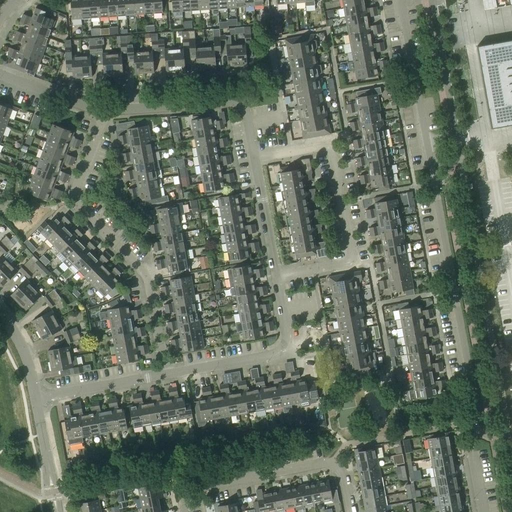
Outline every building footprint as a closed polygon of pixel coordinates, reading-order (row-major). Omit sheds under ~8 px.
[(79,0),(70,0),(72,20),(81,19),(79,0)] [(89,0),(79,0),(81,19),(90,18),(89,0)] [(98,0),(89,0),(90,18),(99,18),(98,0)] [(107,0),(98,0),(99,18),(108,17),(107,0)] [(116,0),(107,0),(108,17),(117,16),(116,0)] [(125,0),(116,0),(117,16),(126,16),(125,0)] [(125,0),(126,16),(135,15),(134,0),(125,0)] [(134,0),(135,15),(144,14),(143,0),(134,0)] [(152,0),(143,0),(144,14),(153,14),(152,0)] [(161,0),(152,0),(153,14),(163,13),(161,0)] [(172,0),(173,12),(182,11),(181,0),(172,0)] [(190,0),(181,0),(182,11),(191,11),(190,0)] [(190,0),(191,11),(200,10),(199,0),(190,0)] [(208,0),(199,0),(200,10),(209,10),(208,0)] [(217,0),(208,0),(209,10),(218,9),(217,0)] [(226,0),(217,0),(218,9),(227,8),(226,0)] [(226,0),(227,8),(236,8),(235,0),(226,0)] [(366,4),(344,8),(345,17),(367,13),(366,4)] [(36,8),(30,22),(52,30),(55,21),(43,16),(45,12),(36,8)] [(367,13),(345,17),(347,26),(369,22),(367,13)] [(21,18),(20,22),(29,26),(27,30),(48,38),(52,30),(30,22),(28,21),(21,18)] [(369,22),(347,26),(349,35),(371,31),(369,22)] [(245,43),(236,44),(238,67),(247,66),(246,48),(252,47),(250,27),(244,27),(245,43)] [(16,31),(15,36),(45,47),(48,38),(27,30),(26,35),(16,31)] [(371,31),(349,35),(350,43),(372,39),(371,31)] [(310,41),(306,42),(302,42),(300,43),(302,56),(315,53),(314,49),(317,48),(315,40),(313,40),(312,34),(309,35),(310,41)] [(15,36),(13,39),(23,43),(21,47),(42,55),(45,47),(15,36)] [(103,38),(95,38),(96,52),(102,52),(103,52),(102,45),(104,45),(103,38)] [(289,39),(285,39),(286,45),(287,45),(289,58),(302,56),(300,43),(298,43),(294,44),(290,45),(289,39)] [(372,39),(350,43),(352,52),(374,48),(377,48),(384,46),(383,42),(373,44),(372,39)] [(511,40),(478,47),(493,130),(511,126),(511,40)] [(214,46),(205,46),(207,69),(216,68),(215,56),(221,55),(220,43),(214,43),(214,46)] [(236,44),(226,45),(228,67),(238,67),(236,44)] [(205,46),(195,47),(197,70),(207,69),(205,46)] [(10,48),(9,52),(39,64),(42,55),(21,47),(19,52),(10,48)] [(183,48),(174,49),(176,71),(185,71),(183,48)] [(374,48),(352,52),(353,61),(375,57),(374,48)] [(174,49),(164,49),(165,72),(176,71),(174,49)] [(153,50),(143,51),(145,74),(154,73),(153,50)] [(133,52),(134,61),(135,74),(145,74),(143,51),(134,52),(133,52)] [(9,52),(7,56),(16,60),(15,65),(36,73),(39,64),(9,52)] [(90,55),(81,56),(82,78),(92,77),(91,65),(97,65),(96,52),(90,53),(90,55)] [(102,52),(96,52),(97,65),(103,64),(104,77),(113,76),(112,53),(102,54),(102,52)] [(121,53),(112,53),(113,76),(123,75),(121,53)] [(315,53),(302,56),(304,68),(317,66),(315,53)] [(81,56),(71,56),(73,79),(82,78),(81,56)] [(302,56),(289,58),(291,70),(304,68),(302,56)] [(353,61),(348,62),(349,71),(355,70),(377,66),(380,65),(387,64),(386,60),(376,62),(375,57),(353,61)] [(317,66),(304,68),(307,80),(320,78),(319,74),(322,73),(320,65),(317,66)] [(377,66),(355,70),(357,80),(379,76),(377,66)] [(304,68),(291,70),(293,83),(307,80),(304,68)] [(320,78),(307,80),(309,93),(322,90),(320,78)] [(307,80),(293,83),(296,95),(309,93),(307,80)] [(356,103),(346,105),(347,109),(379,103),(377,94),(381,94),(380,87),(356,91),(357,97),(355,98),(356,103)] [(322,90),(309,93),(311,105),(324,103),(322,90)] [(309,93),(296,95),(298,108),(311,105),(309,93)] [(324,103),(311,105),(314,118),(327,115),(324,103)] [(379,103),(347,109),(348,114),(358,112),(358,116),(380,112),(379,103)] [(0,114),(9,118),(12,109),(0,104),(0,114)] [(311,105),(298,108),(300,120),(314,118),(311,105)] [(359,121),(349,123),(350,127),(382,121),(380,112),(358,116),(359,121)] [(0,124),(6,127),(9,118),(0,114),(0,124)] [(327,115),(314,118),(316,130),(318,130),(322,129),(326,129),(327,134),(331,134),(330,128),(329,128),(327,115)] [(212,116),(191,120),(193,130),(214,126),(217,125),(223,124),(223,120),(213,121),(212,116)] [(314,118),(300,120),(303,133),(302,133),(303,139),(307,138),(306,132),(310,132),(314,131),(316,130),(314,118)] [(170,119),(173,133),(179,132),(177,119),(170,119)] [(382,121),(350,127),(351,131),(361,129),(362,134),(384,130),(382,121)] [(53,124),(49,134),(70,141),(74,132),(53,124)] [(128,135),(118,136),(119,141),(150,135),(148,125),(127,129),(128,135)] [(214,126),(193,130),(194,139),(215,135),(214,126)] [(362,138),(353,140),(353,144),(385,139),(384,130),(362,134),(362,138)] [(49,134),(46,142),(67,150),(70,141),(49,134)] [(150,135),(119,141),(120,145),(129,143),(130,147),(151,143),(150,135)] [(215,135),(194,139),(196,148),(217,144),(215,135)] [(385,139),(353,144),(354,149),(364,147),(365,152),(387,148),(385,139)] [(46,142),(43,150),(64,158),(67,150),(46,142)] [(131,152),(121,154),(122,158),(153,152),(151,143),(130,147),(131,152)] [(217,144),(196,148),(198,156),(219,152),(217,144)] [(366,156),(356,158),(357,162),(389,157),(387,148),(365,152),(366,156)] [(43,150),(40,159),(61,167),(64,158),(43,150)] [(153,152),(122,158),(123,162),(133,161),(134,165),(155,161),(153,152)] [(219,152),(198,156),(199,165),(220,161),(223,161),(230,159),(229,155),(220,157),(219,152)] [(389,157),(357,162),(357,167),(367,165),(368,169),(390,165),(389,157)] [(40,159),(37,167),(58,175),(61,167),(40,159)] [(134,170),(125,172),(126,176),(133,175),(135,174),(156,170),(155,161),(134,165),(134,170)] [(220,161),(199,165),(201,174),(222,170),(220,161)] [(311,175),(312,174),(311,171),(304,172),(305,176),(302,176),(300,164),(279,168),(296,258),(316,255),(317,258),(327,257),(326,249),(325,248),(324,245),(325,244),(325,242),(318,243),(318,246),(315,247),(313,234),(322,233),(321,228),(322,226),(321,224),(314,225),(315,229),(312,229),(310,217),(313,216),(313,219),(320,218),(320,216),(318,215),(318,210),(309,211),(306,199),(309,198),(310,202),(317,200),(316,198),(315,197),(314,192),(315,191),(315,189),(308,190),(308,193),(305,194),(303,181),(312,180),(311,175)] [(369,174),(359,176),(360,180),(367,179),(370,178),(392,174),(390,165),(368,169),(369,174)] [(37,167),(34,176),(55,184),(56,179),(66,183),(67,179),(60,176),(58,175),(37,167)] [(156,170),(135,174),(137,183),(158,179),(156,170)] [(222,170),(201,174),(203,183),(233,177),(233,173),(223,175),(222,170)] [(392,174),(370,178),(371,188),(393,184),(392,174)] [(34,176),(30,184),(51,192),(55,184),(34,176)] [(233,177),(203,183),(204,192),(226,189),(225,184),(234,182),(233,177)] [(138,187),(128,189),(129,194),(160,188),(158,179),(137,183),(138,187)] [(30,184),(27,193),(48,201),(50,196),(59,199),(61,196),(54,193),(51,192),(30,184)] [(160,188),(129,194),(130,198),(139,196),(140,201),(142,201),(143,206),(169,201),(168,195),(161,197),(160,188)] [(239,194),(218,198),(219,207),(240,204),(239,194)] [(396,199),(374,203),(376,213),(398,209),(396,199)] [(172,207),(147,211),(147,216),(157,214),(158,219),(179,215),(184,214),(182,203),(171,205),(172,207)] [(240,204),(219,207),(221,216),(242,213),(245,212),(252,211),(251,207),(241,208),(240,204)] [(376,213),(373,213),(366,215),(367,219),(377,217),(378,222),(400,218),(398,209),(376,213)] [(207,211),(201,213),(202,220),(209,219),(207,211)] [(44,222),(37,229),(40,232),(47,239),(63,223),(65,221),(70,216),(67,213),(60,220),(56,216),(47,225),(44,222)] [(242,213),(221,216),(223,225),(244,221),(242,213)] [(159,224),(149,225),(150,230),(157,229),(160,228),(181,224),(179,215),(158,219),(159,224)] [(400,218),(378,222),(379,231),(401,226),(400,218)] [(244,221),(223,225),(224,234),(245,230),(244,221)] [(63,223),(47,239),(53,246),(69,230),(63,223)] [(181,224),(160,228),(162,237),(183,233),(181,224)] [(376,231),(369,232),(370,236),(380,235),(381,239),(403,235),(401,226),(379,231),(376,231)] [(248,230),(245,230),(224,234),(226,243),(247,239),(246,234),(256,233),(255,228),(248,230)] [(82,229),(78,234),(81,237),(86,232),(82,229)] [(69,230),(53,246),(59,252),(75,236),(69,230)] [(183,233),(162,237),(163,246),(184,242),(183,233)] [(403,235),(381,239),(383,248),(405,244),(403,235)] [(6,236),(0,241),(0,249),(0,250),(10,240),(6,236)] [(75,236),(59,252),(66,258),(82,242),(75,236)] [(92,239),(87,244),(90,247),(95,242),(92,239)] [(247,239),(226,243),(228,252),(258,246),(258,242),(248,244),(247,239)] [(0,250),(5,255),(8,251),(15,245),(10,240),(0,250)] [(32,253),(36,250),(26,240),(23,244),(32,253)] [(82,242),(66,258),(72,265),(88,249),(82,242)] [(184,242),(163,246),(165,255),(186,251),(184,242)] [(405,244),(383,248),(384,257),(406,253),(405,244)] [(258,246),(228,252),(229,261),(250,257),(250,252),(259,251),(258,246)] [(88,249),(72,265),(78,271),(95,255),(88,249)] [(15,258),(8,251),(5,255),(0,259),(0,274),(11,264),(10,263),(15,258)] [(186,251),(165,255),(167,263),(188,260),(186,251)] [(406,253),(384,257),(386,266),(408,262),(406,253)] [(95,255),(78,271),(85,278),(101,262),(95,255)] [(199,257),(201,270),(209,268),(206,256),(199,257)] [(30,260),(20,270),(24,274),(34,264),(30,260)] [(188,260),(167,263),(168,273),(189,269),(188,260)] [(101,262),(85,278),(91,284),(107,268),(101,262)] [(383,266),(376,268),(377,272),(387,270),(387,275),(410,271),(408,262),(386,266),(383,266)] [(11,264),(0,274),(0,284),(2,287),(18,271),(11,264)] [(34,264),(24,274),(29,279),(38,269),(34,264)] [(118,264),(113,269),(116,272),(121,268),(118,264)] [(252,265),(227,269),(228,279),(263,273),(262,269),(253,270),(252,265)] [(107,268),(91,284),(98,290),(114,274),(107,268)] [(114,274),(98,290),(104,297),(120,281),(117,277),(124,271),(121,268),(116,272),(114,274)] [(353,278),(349,279),(345,280),(343,280),(346,293),(359,291),(358,283),(360,283),(362,280),(360,271),(352,273),(353,278)] [(410,271),(387,275),(389,284),(411,280),(410,271)] [(263,273),(228,279),(230,288),(234,287),(255,283),(254,279),(264,277),(263,273)] [(191,276),(170,280),(171,289),(192,286),(191,276)] [(332,276),(328,277),(330,283),(332,296),(346,293),(343,280),(341,281),(337,281),(334,282),(332,276)] [(27,280),(11,296),(18,303),(34,288),(27,280)] [(391,293),(404,290),(405,296),(414,295),(413,289),(411,280),(389,284),(391,293)] [(255,283),(234,287),(236,296),(257,292),(255,283)] [(192,286),(171,289),(173,298),(194,295),(192,286)] [(34,288),(18,303),(26,311),(42,295),(34,288)] [(54,290),(43,298),(47,303),(58,295),(54,290)] [(359,291),(346,293),(348,306),(361,303),(359,291)] [(257,292),(236,296),(237,305),(258,301),(257,292)] [(346,293),(332,296),(335,308),(348,306),(346,293)] [(58,295),(47,303),(50,308),(62,300),(58,295)] [(174,303),(164,305),(165,309),(196,303),(194,295),(173,298),(174,303)] [(258,301),(237,305),(239,314),(270,308),(269,304),(259,306),(258,301)] [(196,303),(165,309),(166,313),(176,312),(176,316),(197,312),(196,303)] [(361,303),(348,306),(350,318),(364,316),(361,303)] [(130,306),(108,310),(109,319),(132,315),(130,306)] [(348,306),(335,308),(337,320),(350,318),(348,306)] [(408,308),(398,310),(400,319),(432,313),(431,309),(422,311),(421,306),(408,308)] [(270,308),(239,314),(240,323),(262,319),(261,314),(270,312),(270,308)] [(52,310),(32,321),(37,331),(57,320),(52,310)] [(197,312),(176,316),(178,325),(199,321),(197,312)] [(432,313),(400,319),(402,328),(424,324),(423,319),(433,318),(432,313)] [(132,315),(109,319),(111,328),(133,324),(132,315)] [(364,316),(350,318),(353,330),(366,328),(364,316)] [(350,318),(337,320),(339,333),(353,330),(350,318)] [(262,319),(240,323),(242,331),(263,328),(262,319)] [(57,320),(37,331),(42,340),(62,329),(57,320)] [(199,321),(178,325),(180,334),(201,330),(199,321)] [(133,324),(111,328),(113,337),(135,333),(137,332),(144,331),(144,327),(134,329),(133,324)] [(424,324),(402,328),(403,337),(426,333),(429,332),(436,331),(435,327),(425,329),(424,324)] [(266,327),(263,328),(242,331),(244,341),(265,337),(264,332),(274,330),(273,326),(266,327)] [(77,327),(63,332),(66,338),(72,336),(72,335),(79,333),(77,327)] [(368,328),(366,328),(353,330),(355,343),(368,340),(367,332),(369,332),(368,328)] [(201,330),(180,334),(181,343),(202,339),(201,330)] [(353,330),(339,333),(342,345),(355,343),(353,330)] [(72,336),(66,338),(68,344),(81,339),(79,333),(72,335),(72,336)] [(135,333),(113,337),(114,346),(136,342),(135,333)] [(426,333),(403,337),(405,346),(427,342),(426,333)] [(267,339),(268,345),(269,345),(270,344),(271,344),(272,343),(273,342),(274,342),(274,341),(275,340),(275,339),(276,338),(276,337),(266,338),(267,339)] [(202,339),(181,343),(183,352),(204,348),(202,339)] [(368,340),(355,343),(357,355),(370,353),(368,340)] [(136,342),(114,346),(116,355),(138,351),(136,342)] [(427,342),(405,346),(407,355),(429,351),(427,342)] [(342,345),(344,358),(357,355),(355,343),(342,345)] [(70,347),(47,351),(50,361),(72,357),(70,347)] [(439,349),(432,350),(429,351),(407,355),(408,364),(431,359),(430,355),(440,353),(439,349)] [(138,351),(116,355),(117,364),(140,360),(138,351)] [(370,353),(357,355),(359,368),(361,368),(365,367),(369,366),(370,372),(374,371),(373,366),(373,365),(376,364),(374,352),(370,353)] [(346,371),(347,377),(351,376),(350,370),(354,369),(357,369),(359,368),(357,355),(344,358),(346,371)] [(72,357),(50,361),(52,372),(70,369),(71,375),(91,371),(90,365),(79,367),(77,356),(72,357)] [(431,359),(408,364),(410,372),(432,368),(431,359)] [(435,368),(432,368),(410,372),(412,381),(434,377),(433,373),(443,371),(442,366),(435,368)] [(434,377),(412,381),(413,390),(435,386),(438,385),(445,384),(445,380),(435,382),(434,377)] [(318,398),(315,382),(306,383),(305,379),(296,381),(300,403),(301,407),(309,406),(311,404),(316,403),(315,399),(318,398)] [(245,381),(241,381),(242,388),(243,391),(247,413),(256,412),(252,389),(247,390),(245,381)] [(296,381),(287,383),(291,405),(300,403),(296,381)] [(287,383),(278,384),(282,407),(291,405),(287,383)] [(278,384),(269,386),(274,408),(282,407),(278,384)] [(269,386),(261,388),(265,410),(274,408),(269,386)] [(413,390),(408,391),(410,401),(437,395),(435,386),(413,390)] [(261,388),(252,389),(256,412),(265,410),(261,388)] [(243,391),(234,393),(238,415),(247,413),(243,391)] [(234,393),(225,394),(229,416),(238,415),(234,393)] [(225,394),(216,396),(220,418),(229,416),(225,394)] [(178,397),(174,397),(178,420),(192,417),(189,401),(184,402),(183,396),(178,397)] [(216,396),(207,397),(212,420),(220,418),(216,396)] [(174,397),(165,399),(169,421),(178,420),(174,397)] [(212,420),(207,397),(198,399),(198,401),(193,402),(198,427),(207,425),(206,421),(212,420)] [(165,399),(156,401),(160,423),(169,421),(165,399)] [(156,401),(147,402),(151,425),(160,423),(156,401)] [(147,402),(139,404),(143,426),(151,425),(147,402)] [(80,404),(76,405),(82,437),(91,436),(87,413),(82,414),(80,404)] [(139,404),(129,406),(133,428),(143,426),(139,404)] [(69,420),(64,421),(69,445),(83,442),(82,437),(76,405),(72,406),(74,416),(69,417),(69,420)] [(123,407),(113,408),(118,431),(127,429),(123,407)] [(113,408),(105,410),(109,432),(118,431),(113,408)] [(105,410),(96,412),(100,434),(109,432),(105,410)] [(96,412),(87,413),(91,436),(100,434),(96,412)] [(269,431),(260,433),(261,439),(270,437),(269,431)] [(251,433),(252,441),(261,439),(260,433),(260,432),(251,433)] [(440,437),(428,439),(429,449),(451,445),(448,432),(440,434),(440,437)] [(413,438),(403,441),(404,446),(405,453),(409,452),(414,452),(413,447),(411,447),(411,445),(414,444),(413,438)] [(400,441),(393,442),(396,455),(398,454),(402,454),(401,446),(400,441)] [(451,445),(429,449),(431,458),(452,454),(451,445)] [(360,448),(354,449),(357,462),(377,458),(375,449),(360,451),(360,448)] [(452,454),(431,458),(433,467),(454,463),(452,454)] [(377,458),(357,462),(359,471),(378,468),(377,458)] [(411,462),(407,462),(409,472),(412,471),(416,470),(416,469),(418,469),(418,465),(416,466),(416,465),(415,465),(415,464),(411,464),(411,462)] [(454,463),(433,467),(435,477),(456,473),(454,463)] [(404,466),(395,467),(396,474),(406,472),(404,466)] [(378,468),(359,471),(360,481),(380,477),(378,468)] [(406,472),(396,474),(396,475),(398,474),(399,481),(407,479),(406,472)] [(456,473),(435,477),(436,486),(458,482),(456,473)] [(380,477),(360,481),(362,490),(382,487),(380,477)] [(328,480),(319,482),(323,502),(332,500),(328,480)] [(319,482),(309,483),(313,503),(323,502),(319,482)] [(458,482),(436,486),(438,496),(459,492),(458,482)] [(309,483),(300,485),(304,505),(313,503),(309,483)] [(155,484),(138,488),(140,498),(163,494),(162,490),(157,491),(155,484)] [(300,485),(290,487),(294,507),(304,505),(300,485)] [(290,487),(281,489),(285,509),(294,507),(290,487)] [(382,487),(362,490),(364,500),(384,496),(382,487)] [(115,490),(118,503),(124,501),(122,489),(115,490)] [(281,489),(272,491),(275,511),(285,509),(281,489)] [(258,501),(259,508),(259,511),(269,511),(275,511),(272,491),(262,493),(263,499),(257,500),(258,501)] [(93,501),(78,504),(79,511),(91,511),(101,510),(99,500),(106,498),(105,492),(92,494),(93,501)] [(459,492),(438,496),(440,505),(461,501),(459,492)] [(163,494),(140,498),(142,508),(159,505),(158,498),(164,497),(163,494)] [(384,496),(364,500),(366,509),(385,506),(384,496)] [(461,501),(440,505),(440,511),(456,511),(463,511),(461,501)] [(239,511),(237,502),(217,506),(218,511),(239,511)]
